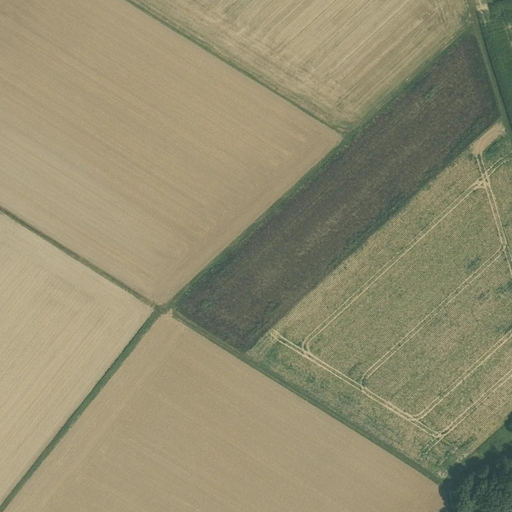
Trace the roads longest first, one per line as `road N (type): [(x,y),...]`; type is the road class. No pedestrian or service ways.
road 1 (track): [(476,21),(160,309),(1,511)]
road 2 (track): [(444,485),(0,209)]
road 3 (track): [(347,138),(124,0)]
road 4 (track): [(469,0),(511,140)]
